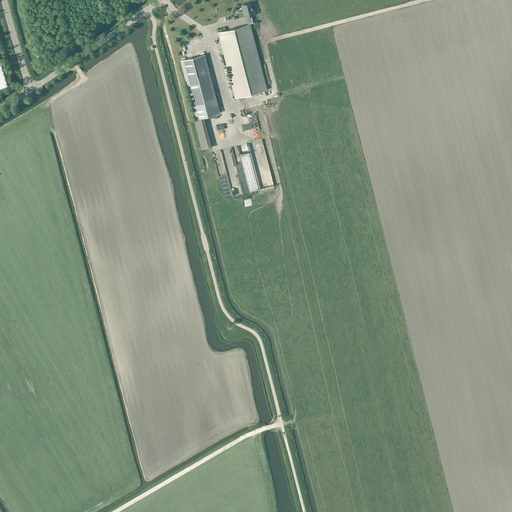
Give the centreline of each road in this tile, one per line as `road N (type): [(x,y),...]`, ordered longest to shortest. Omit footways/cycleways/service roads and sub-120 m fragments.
road 1 (unclassified): [(284,433),(261,343),(218,298),(154,21),(145,10)]
road 2 (track): [(426,0),(266,41),(274,90),(230,110),(207,35)]
road 3 (unclassified): [(28,90),(145,10)]
